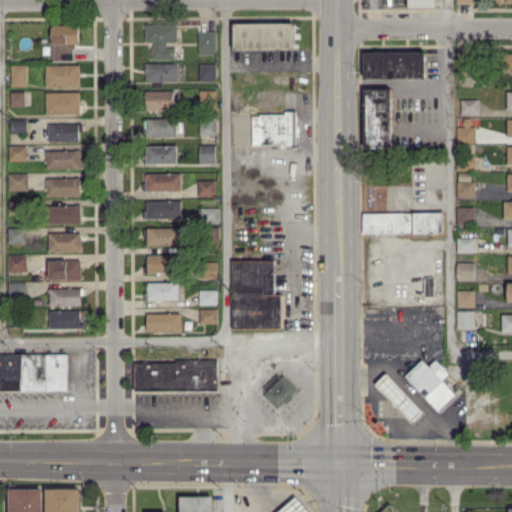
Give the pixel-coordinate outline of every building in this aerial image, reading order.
[(295,22),(234,22),(235,49),(295,48),(295,22)] [(152,59),(175,58),(175,46),(167,46),(167,42),(177,41),(177,23),(146,23),(146,42),(152,42),(152,59)] [(76,60),(77,24),(52,24),(52,60),(76,60)] [(198,53),(216,53),(216,31),(199,30),(198,53)] [(365,78),(426,78),(426,51),(365,51),(365,78)] [(146,81),(177,81),(178,62),(146,62),(146,81)] [(216,62),(199,62),(200,80),(216,80),(216,62)] [(12,85),(27,85),(27,64),(11,64),(12,85)] [(80,86),(80,64),(47,64),(46,85),(80,86)] [(392,147),(391,87),(365,88),(367,148),(392,147)] [(174,90),(146,90),(146,109),(174,109),(174,90)] [(11,105),(26,105),(26,91),(11,91),(11,105)] [(47,91),(46,113),(80,113),(81,92),(47,91)] [(461,113),(479,114),(479,99),(462,98),(461,113)] [(253,144),(297,144),(297,112),(253,113),(253,144)] [(200,133),(216,133),(216,116),(200,117),(200,133)] [(177,135),(177,118),(145,117),(145,135),(177,135)] [(27,132),(27,118),(10,118),(11,132),(27,132)] [(49,141),(80,140),(79,123),(49,123),(49,141)] [(457,142),(475,142),(476,126),(458,126),(457,142)] [(216,144),(199,144),(200,162),(216,162),(216,144)] [(26,145),(9,145),(9,159),(27,159),(26,145)] [(147,162),(177,162),(177,145),(147,145),(147,162)] [(82,167),(81,149),(46,150),(46,168),(82,167)] [(8,189),(28,190),(28,172),(9,172),(8,189)] [(145,172),(145,190),(182,189),(181,172),(145,172)] [(46,195),(80,195),(81,177),(47,177),(46,195)] [(216,195),(216,179),(198,179),(199,196),(216,195)] [(475,181),(457,182),(458,196),(476,195),(475,181)] [(181,200),(145,199),(145,217),(181,218),(181,200)] [(81,223),(82,205),(50,204),(49,222),(81,223)] [(219,206),(201,207),(202,223),(219,222),(219,206)] [(457,224),(474,224),(474,208),(457,208),(457,224)] [(414,212),(414,232),(443,232),(443,211),(414,212)] [(148,226),(148,244),(181,245),(182,227),(148,226)] [(26,243),(26,227),(8,227),(9,243),(26,243)] [(49,251),(82,250),(81,231),(49,232),(49,251)] [(476,237),(458,237),(457,251),(476,252),(476,237)] [(26,254),(8,255),(9,270),(27,270),(26,254)] [(148,271),(176,272),(176,254),(148,254),(148,271)] [(81,258),(49,259),(50,278),(81,278),(81,258)] [(233,328),(282,327),(282,294),(275,294),(274,259),(232,260),(233,328)] [(202,278),(217,277),(217,261),(201,261),(202,278)] [(475,261),(457,262),(457,279),(476,279),(475,261)] [(26,281),(9,281),(9,296),(26,296),(26,281)] [(146,282),(147,299),(179,299),(178,281),(146,282)] [(50,304),(81,305),(82,288),(51,287),(50,304)] [(217,303),(217,289),(200,289),(200,304),(217,303)] [(475,306),(475,289),(457,289),(457,306),(475,306)] [(200,322),(217,322),(217,308),(200,308),(200,322)] [(50,310),(50,328),(81,327),(81,309),(50,310)] [(475,310),(457,310),(457,328),(475,328),(475,310)] [(147,313),(147,331),(181,330),(180,312),(147,313)] [(502,313),(511,312),(511,330),(502,330),(502,313)] [(68,353),(0,353),(0,390),(69,390),(68,353)] [(405,375),(439,411),(457,394),(443,379),(450,372),(437,358),(429,365),(423,359),(405,375)] [(219,390),(218,359),(135,360),(135,390),(219,390)] [(261,390),(280,408),(298,389),(279,371),(261,390)] [(425,412),(388,372),(375,383),(413,423),(425,412)] [(43,511),(44,487),(10,488),(9,511),(43,511)] [(80,511),(80,487),(46,488),(46,511),(80,511)] [(213,511),(213,495),(181,495),(181,511),(167,511),(168,511),(157,511),(213,511)] [(277,511),(311,511),(297,495),(277,511)]
